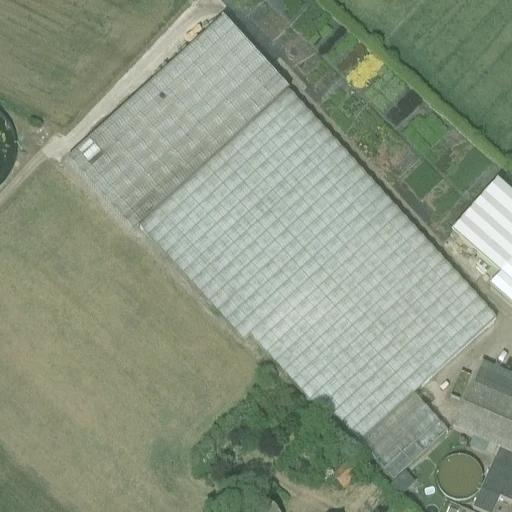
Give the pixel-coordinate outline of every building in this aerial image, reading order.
[(130,236),(138,229),(242,345),(248,340),(325,424),(331,419),(391,485),(447,435),(412,396),(494,321),(286,95),(224,22),(66,164),(130,236)] [(511,199),(495,185),(448,236),(499,279),(488,291),(511,312),(511,199)] [(474,511),(494,511),(499,501),(511,506),(511,379),(480,365),(451,431),(471,440),(467,450),(493,461),(479,492),(480,493),(472,511),(474,511)] [(359,473),(346,463),(330,480),(343,491),(359,473)] [(347,486),(359,499),(350,507),(354,511),(364,511),(386,492),(365,470),(347,486)]
